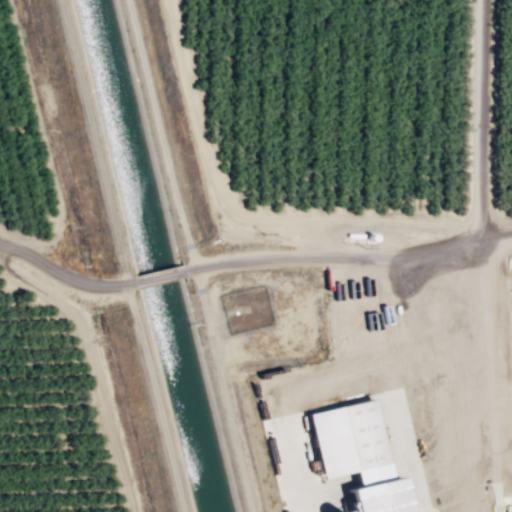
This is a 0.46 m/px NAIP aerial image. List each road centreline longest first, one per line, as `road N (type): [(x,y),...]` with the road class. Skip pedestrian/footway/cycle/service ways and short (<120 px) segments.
road 1 (track): [(478,229),(235,210),(205,148),(169,0)]
road 2 (residential): [(184,270),(371,260),(488,244),(511,232)]
road 3 (track): [(130,511),(88,330),(67,302),(21,274),(0,250)]
road 4 (track): [(298,511),(283,414),(312,379),(384,324),(393,257)]
road 5 (track): [(127,283),(58,0)]
road 6 (track): [(195,268),(125,0)]
road 7 (track): [(249,511),(195,268)]
road 8 (track): [(485,0),(474,246)]
road 9 (residential): [(0,245),(71,278),(135,282)]
